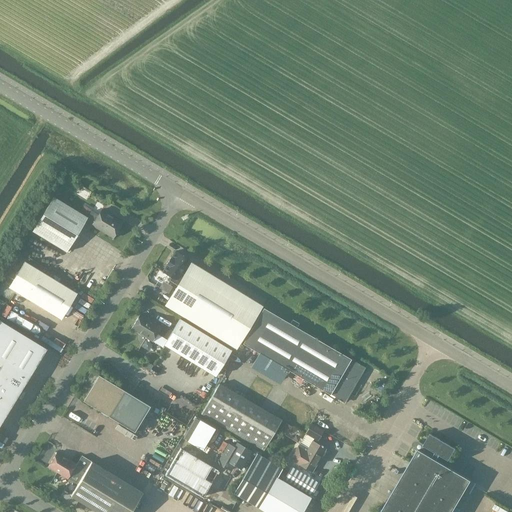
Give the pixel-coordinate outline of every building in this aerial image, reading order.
[(65,252),(85,221),(86,218),(52,197),(31,231),(65,252)] [(90,211),(86,218),(85,221),(91,225),(112,238),(121,222),(101,210),(97,215),(90,211)] [(170,258),(166,264),(162,271),(171,277),(169,280),(178,286),(184,276),(179,273),(187,259),(175,251),(170,258)] [(24,262),(8,287),(59,319),(75,293),(24,262)] [(234,348),(260,305),(191,263),(184,276),(178,286),(165,306),(234,348)] [(355,362),(354,363),(263,308),(242,344),(344,403),(364,368),(355,362)] [(155,334),(165,340),(171,331),(160,324),(159,326),(139,314),(130,328),(151,341),(155,334)] [(171,331),(165,340),(163,344),(214,376),(230,350),(179,319),(171,331)] [(0,320),(0,423),(46,349),(0,320)] [(57,328),(52,339),(66,346),(71,335),(57,328)] [(133,432),(149,406),(98,375),(92,384),(94,385),(85,400),(100,409),(99,411),(133,432)] [(263,451),(281,420),(219,383),(200,414),(263,451)] [(252,383),(249,389),(256,393),(260,387),(252,383)] [(321,413),(319,417),(328,422),(330,417),(321,413)] [(310,424),(304,433),(289,459),(297,464),(311,472),(325,448),(311,440),(313,438),(317,440),(322,430),(310,424)] [(451,511),(454,507),(470,480),(438,461),(440,456),(448,460),(455,448),(429,433),(423,444),(422,445),(424,446),(421,452),(417,449),(416,450),(412,458),(380,511),(451,511)] [(124,434),(121,439),(129,442),(131,438),(124,434)] [(202,439),(200,444),(211,449),(213,444),(202,439)] [(227,443),(216,462),(229,470),(232,464),(240,469),(251,451),(236,442),(233,447),(227,443)] [(179,448),(164,474),(202,497),(217,470),(179,448)] [(75,464),(56,452),(47,467),(76,484),(85,471),(90,461),(81,456),(75,465),(74,464),(75,464)] [(256,453),(250,462),(233,493),(257,507),(265,511),(300,511),(309,497),(276,477),(281,468),(256,453)] [(90,461),(85,471),(81,477),(76,484),(69,496),(96,511),(129,511),(141,493),(90,461)] [(290,466),(283,479),(311,496),(318,483),(290,466)] [(508,511),(509,511),(511,508),(511,507),(498,500),(495,505),(508,511)]
